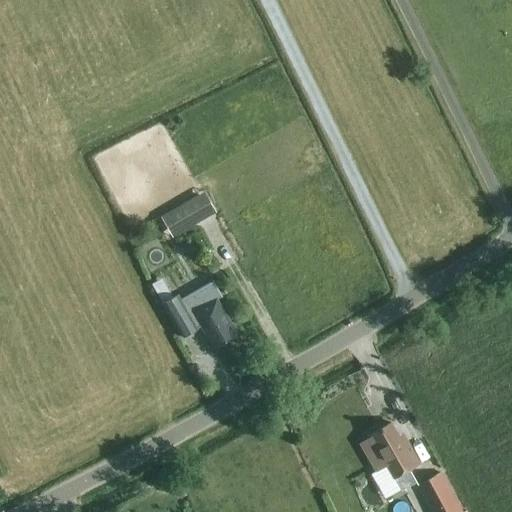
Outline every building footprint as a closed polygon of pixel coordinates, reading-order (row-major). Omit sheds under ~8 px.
[(203,194),(161,219),(173,238),(214,214),(203,194)] [(197,327),(200,325),(212,347),(236,333),(217,299),(221,296),(212,280),(180,299),(176,293),(161,301),(182,338),(198,329),(197,327)] [(369,435),(370,438),(358,444),(374,473),(386,466),(393,477),(418,462),(407,443),(403,445),(390,423),(369,435)] [(463,511),(461,511),(440,472),(418,485),(432,511),(466,511),(465,511),(463,511)] [(320,477),(332,501),(340,497),(328,473),(320,477)]
